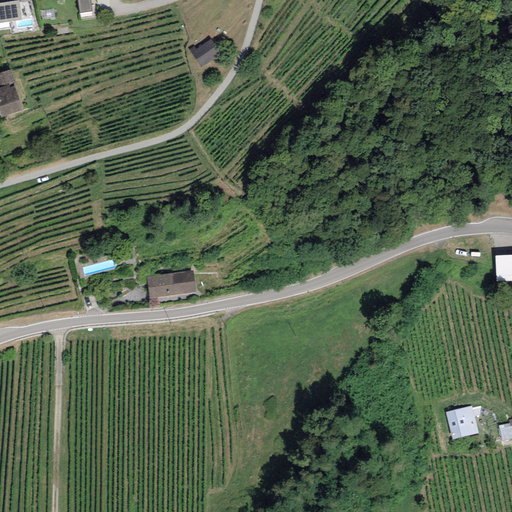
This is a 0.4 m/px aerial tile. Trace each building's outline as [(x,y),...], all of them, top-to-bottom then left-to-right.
[(77,0),(79,13),(92,12),(90,0),(77,0)] [(0,23),(22,20),(19,1),(0,3),(0,23)] [(212,38),(190,54),(201,69),(223,54),(212,38)] [(0,73),(0,88),(9,85),(10,88),(15,87),(16,86),(15,83),(11,70),(0,73)] [(0,112),(2,118),(23,111),(15,87),(10,88),(9,85),(0,88),(0,112)] [(511,254),(495,256),(496,282),(511,281),(511,254)] [(82,264),(86,279),(116,271),(111,255),(82,264)] [(192,270),(146,276),(149,298),(195,292),(192,270)] [(471,406),(446,412),(453,440),(478,434),(471,406)] [(510,423),(498,425),(501,441),(511,438),(511,419),(510,420),(510,423)]
